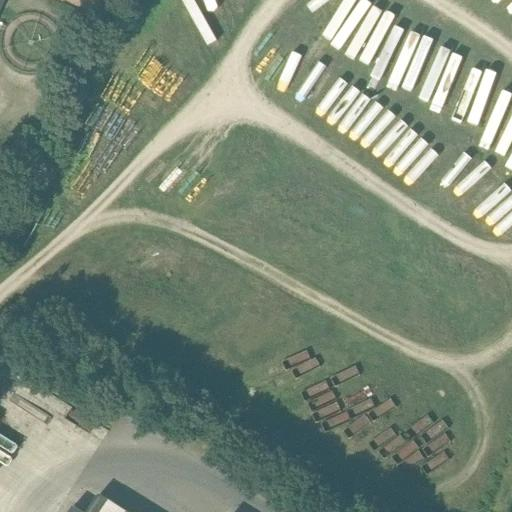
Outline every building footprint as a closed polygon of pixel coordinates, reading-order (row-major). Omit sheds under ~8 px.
[(183,70),(166,18),(151,23),(167,75),(183,70)] [(449,146),(413,187),(431,203),(511,201),(511,187),(494,172),(487,172),(476,163),(465,175),(465,180),(451,181),(466,164),(466,161),(449,146)] [(26,363),(9,353),(2,363),(19,374),(26,363)] [(0,419),(0,446),(7,450),(19,431),(0,419)] [(125,511),(100,495),(88,511),(81,511),(73,507),(70,511),(125,511)]
